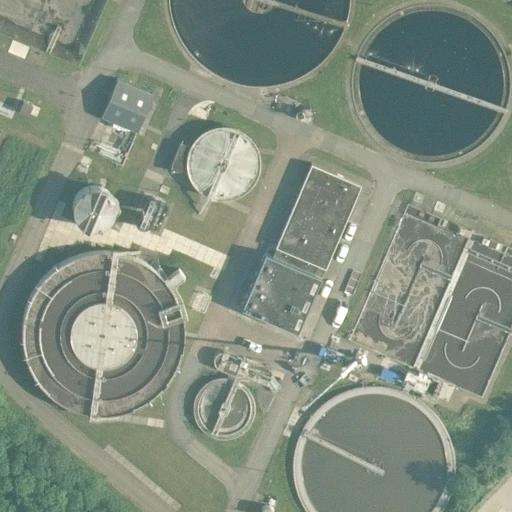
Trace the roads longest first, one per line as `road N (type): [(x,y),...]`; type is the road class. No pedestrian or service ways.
road 1 (unknown): [(0,304),(108,46),(300,128)]
road 2 (unknown): [(300,128),(396,170),(247,486)]
road 3 (unknown): [(247,486),(178,437),(180,404),(300,128)]
road 4 (unknown): [(155,511),(9,391),(0,375)]
